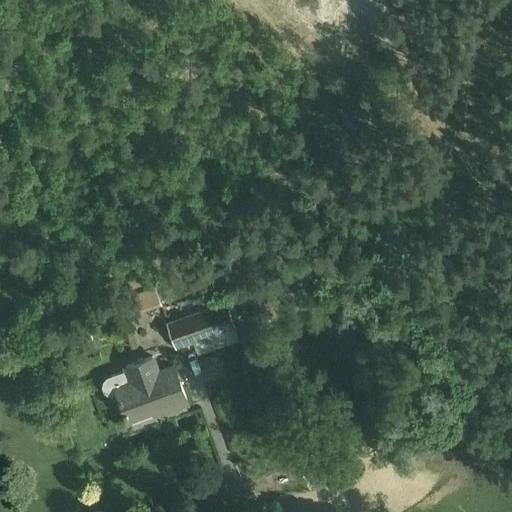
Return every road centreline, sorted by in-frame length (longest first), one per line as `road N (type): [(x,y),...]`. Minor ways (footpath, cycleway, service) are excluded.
road 1 (track): [(362,0),(417,82),(444,93),(488,0)]
road 2 (unknown): [(199,511),(231,486),(198,380)]
